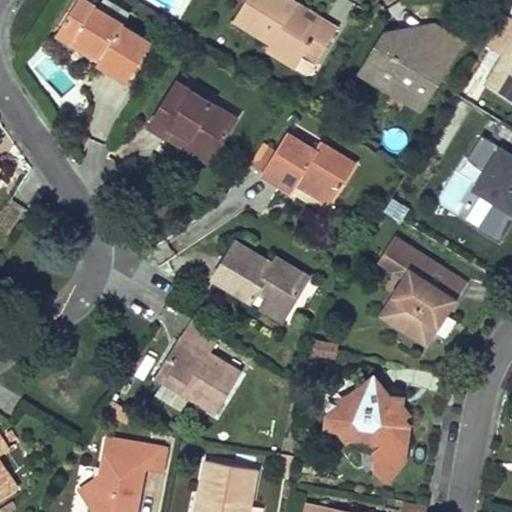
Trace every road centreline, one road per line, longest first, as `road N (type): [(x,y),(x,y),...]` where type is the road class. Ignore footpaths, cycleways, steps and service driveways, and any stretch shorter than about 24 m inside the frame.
road 1 (residential): [(0,87),(99,247),(89,291),(0,357)]
road 2 (residential): [(511,330),(485,376),(460,511)]
